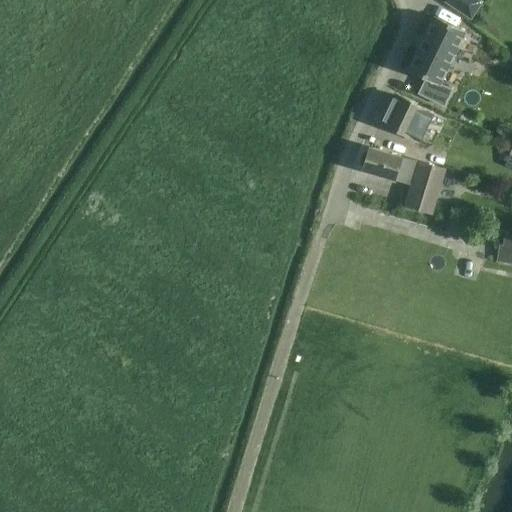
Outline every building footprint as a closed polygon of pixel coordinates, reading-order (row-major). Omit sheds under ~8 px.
[(479,0),(444,0),(443,2),(471,20),(483,2),(479,0)] [(420,43),(407,71),(423,80),(416,94),(443,107),(452,89),(439,83),(440,83),(464,33),(433,17),(420,43)] [(395,95),(381,124),(383,125),(405,135),(419,143),(420,141),(433,114),(419,107),(397,96),(395,95)] [(361,152),(358,164),(365,172),(396,181),(397,176),(412,181),(411,185),(409,190),(405,205),(410,206),(433,213),(437,198),(445,170),(422,164),(417,163),(402,158),(371,150),(361,152)] [(499,246),(497,260),(511,262),(511,235),(507,235),(506,242),(505,247),(499,246)]
